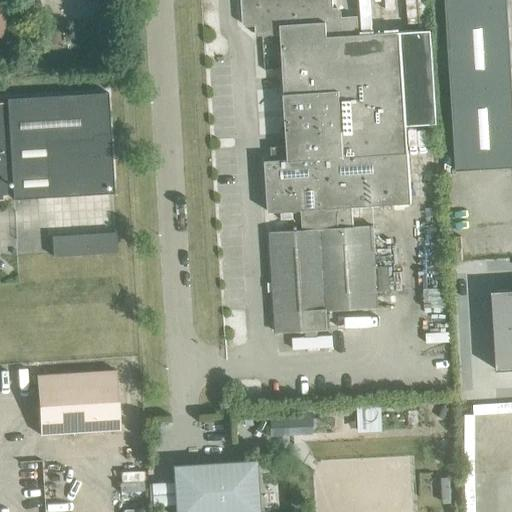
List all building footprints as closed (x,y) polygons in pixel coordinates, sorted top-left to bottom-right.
[(332,8),(331,0),(240,0),(242,24),(245,26),(254,26),(255,33),(258,36),(280,35),(287,146),(270,147),(271,161),(265,161),(268,212),(301,210),(302,230),(269,233),(276,333),(327,329),(326,311),(376,308),(371,226),(353,227),(351,207),(411,204),(406,126),(437,124),(431,30),(358,35),(357,16),(341,17),(340,12),(336,8),(332,8)] [(444,0),(456,171),(511,167),(511,88),(506,0),(444,0)] [(0,200),(2,200),(2,196),(12,196),(12,200),(113,193),(107,93),(6,99),(6,103),(0,103),(0,200)] [(51,237),(52,257),(116,253),(115,233),(51,237)] [(511,289),(491,291),(496,371),(511,369),(511,289)] [(36,375),(39,435),(119,430),(115,370),(36,375)] [(311,414),(269,416),(270,437),(311,435),(311,414)] [(174,468),(176,511),(256,511),(253,463),(174,468)]
